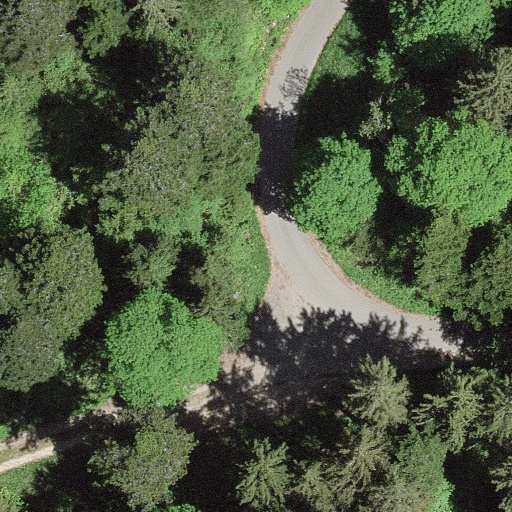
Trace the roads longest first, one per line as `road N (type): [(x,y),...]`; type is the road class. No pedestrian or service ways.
road 1 (unclassified): [(334,0),(281,108),(275,191),(285,238),(342,306),(386,329),(433,338),(511,332)]
road 2 (track): [(0,458),(201,406),(280,374),(312,354),(342,306)]
